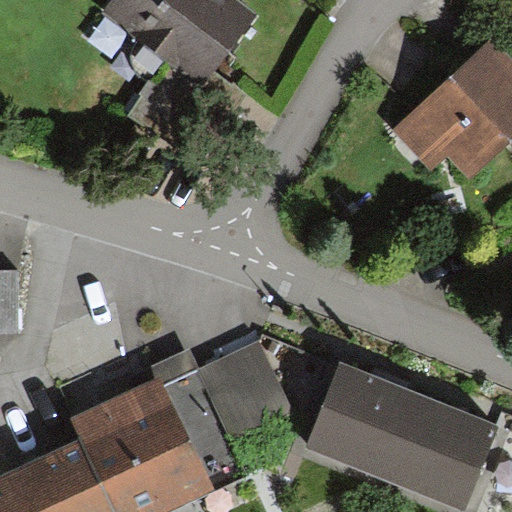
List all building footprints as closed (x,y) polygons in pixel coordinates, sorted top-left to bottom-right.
[(259,15),(238,0),(110,0),(103,10),(170,60),(129,115),(196,164),(248,92),(218,70),(259,15)] [(511,69),(487,44),(397,130),(429,163),(452,151),(466,177),(511,133),(511,69)] [(0,256),(0,320),(9,320),(11,257),(0,256)] [(72,431),(79,446),(108,511),(153,511),(230,478),(177,360),(137,377),(146,398),(72,431)] [(481,428),(334,373),(307,443),(454,498),(481,428)] [(0,511),(108,511),(79,446),(0,478),(0,511)]
